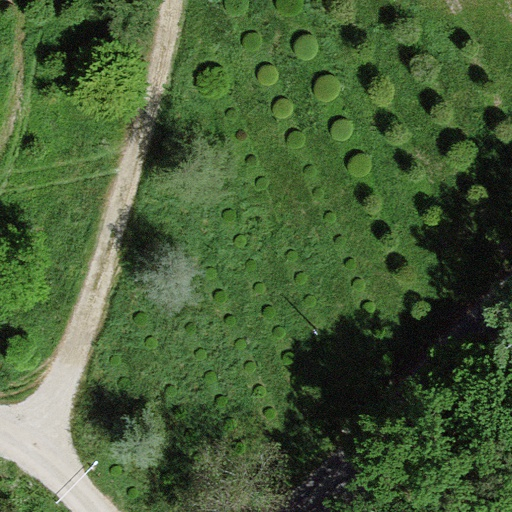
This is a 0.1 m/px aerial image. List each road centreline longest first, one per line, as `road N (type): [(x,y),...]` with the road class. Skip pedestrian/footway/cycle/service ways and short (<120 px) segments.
road 1 (track): [(46,456),(91,313),(167,0)]
road 2 (unclassified): [(316,511),(511,317)]
